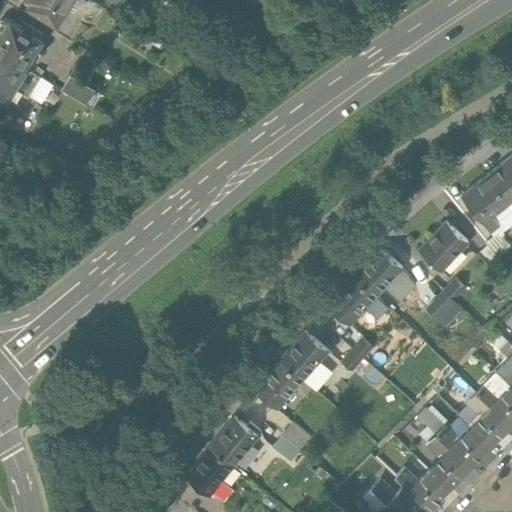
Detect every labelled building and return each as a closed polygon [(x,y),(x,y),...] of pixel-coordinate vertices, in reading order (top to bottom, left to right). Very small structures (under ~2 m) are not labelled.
[(72,0),(29,0),(60,19),(72,0)] [(0,29),(2,31),(0,32),(0,50),(26,67),(30,70),(40,54),(32,49),(42,33),(31,26),(30,29),(10,16),(7,15),(4,15),(1,17),(0,17),(0,29)] [(26,67),(0,50),(0,96),(2,98),(9,85),(13,79),(16,81),(26,67)] [(26,67),(16,81),(13,79),(9,85),(28,97),(40,76),(30,70),(26,67)] [(62,89),(88,102),(95,87),(70,73),(62,89)] [(511,154),(511,155),(487,174),(508,202),(511,199),(511,154)] [(508,202),(487,174),(461,194),(490,232),(500,224),(492,215),(508,202)] [(445,221),(418,249),(440,270),(467,241),(445,221)] [(509,248),(497,232),(485,242),(487,245),(497,257),(509,248)] [(379,245),(353,273),(375,294),(402,266),(379,245)] [(497,257),(487,245),(479,252),(491,267),(499,261),(497,257)] [(375,294),(353,273),(326,301),(348,322),(375,294)] [(455,278),(444,289),(453,298),(464,287),(455,278)] [(444,289),(433,301),(442,310),(453,298),(444,289)] [(305,327),(279,356),(302,377),(328,348),(305,327)] [(362,335),(351,347),(361,356),(372,344),(362,335)] [(351,347),(341,359),(350,368),(361,356),(351,347)] [(511,351),(507,357),(495,369),(511,384),(511,385),(511,351)] [(279,356),(253,385),(276,406),(302,377),(279,356)] [(495,394),(479,377),(470,386),(475,391),(476,390),(491,405),(497,398),(494,395),(495,394)] [(497,398),(491,405),(508,422),(511,417),(511,385),(511,384),(497,398)] [(491,405),(476,390),(475,391),(470,386),(462,395),(468,399),(479,410),(481,408),(484,412),(491,405)] [(508,422),(491,405),(484,412),(477,419),(471,425),(470,426),(488,442),(508,422)] [(477,419),(468,411),(462,416),(471,425),(477,419)] [(258,432),(234,413),(209,442),(233,462),(258,432)] [(455,435),(438,418),(430,426),(435,432),(450,446),(457,439),(453,436),(455,435)] [(310,434),(292,419),(282,431),(300,446),(310,434)] [(457,439),(450,446),(467,463),(488,442),(470,426),(457,439)] [(300,446),(282,431),(271,443),(290,458),(300,446)] [(450,446),(435,432),(427,440),(438,451),(440,450),(443,453),(450,446)] [(233,462),(209,442),(185,472),(209,492),(233,462)] [(450,446),(430,467),(447,484),(467,463),(450,446)] [(378,458),(369,467),(375,473),(384,464),(378,458)] [(414,476),(403,465),(395,473),(402,481),(409,488),(416,480),(413,477),(414,476)] [(430,467),(409,488),(427,506),(439,494),(438,493),(447,484),(430,467)] [(390,486),(379,475),(370,484),(385,498),(392,491),(389,488),(390,486)] [(385,498),(381,503),(390,511),(421,511),(427,506),(409,488),(402,481),(392,491),(385,498)] [(340,511),(330,503),(322,511),(340,511)]
